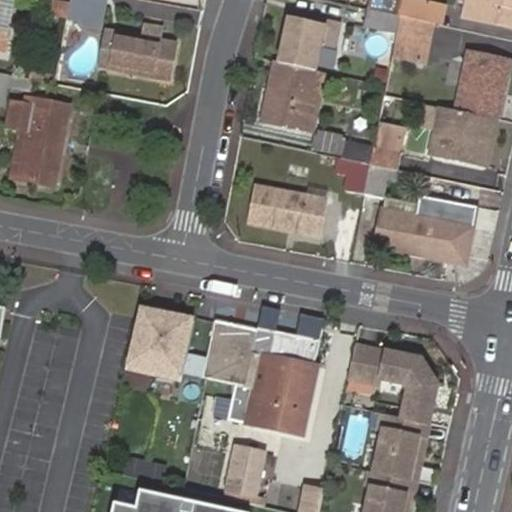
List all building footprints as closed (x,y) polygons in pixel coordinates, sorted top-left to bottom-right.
[(11,0),(0,0),(0,40),(4,41),(11,0)] [(105,12),(107,0),(73,0),(72,3),(72,6),(105,12)] [(373,0),(372,10),(401,17),(404,1),(404,0),(373,0)] [(472,0),(462,0),(460,9),(470,11),(472,0)] [(511,28),(511,0),(472,0),(470,11),(484,14),(482,22),(511,28)] [(431,23),(434,7),(404,1),(401,17),(431,23)] [(433,23),(442,26),(445,9),(434,7),(431,23),(433,23)] [(398,35),(401,17),(372,10),(368,29),(398,35)] [(468,19),(482,22),(484,14),(470,11),(468,19)] [(429,45),(433,23),(431,23),(401,17),(398,35),(397,38),(429,45)] [(290,21),(281,64),(317,73),(322,45),(335,47),(340,25),(327,22),(325,27),(304,23),(290,21)] [(140,30),(138,39),(162,43),(164,35),(140,30)] [(162,43),(138,39),(109,34),(101,70),(170,83),(176,46),(162,43)] [(426,62),(429,45),(397,38),(394,55),(426,62)] [(495,120),(498,121),(504,94),(499,93),(503,74),(488,71),(491,57),(471,53),(458,113),(495,120)] [(281,64),(277,63),(264,122),(303,131),(317,73),(281,64)] [(37,92),(39,82),(27,79),(0,73),(0,105),(4,106),(8,86),(37,92)] [(312,133),(324,74),(317,73),(303,131),(312,133)] [(34,113),(20,180),(57,188),(69,119),(34,113)] [(487,162),(495,120),(458,113),(453,139),(440,136),(436,158),(450,161),(449,167),(475,171),(477,160),(487,162)] [(400,132),(379,127),(378,131),(376,142),(371,165),(400,171),(403,156),(396,154),(400,132)] [(340,159),(371,165),(376,142),(351,137),(348,144),(317,137),(315,150),(336,154),(336,158),(340,159)] [(347,192),(365,196),(371,165),(340,159),(337,174),(350,178),(347,192)] [(484,174),(487,162),(477,160),(475,171),(484,174)] [(432,188),(434,178),(400,171),(371,165),(365,196),(382,199),(387,179),(432,188)] [(327,202),(316,200),(258,189),(251,224),(319,237),(327,202)] [(318,192),(316,200),(327,202),(328,195),(318,192)] [(417,218),(383,212),(377,247),(468,264),(477,209),(421,197),(419,208),(417,218)] [(385,201),(383,212),(417,218),(419,208),(385,201)] [(340,205),(327,202),(319,237),(333,239),(340,205)] [(0,355),(8,307),(0,305),(0,355)] [(195,317),(141,305),(126,371),(181,382),(195,317)] [(216,319),(208,366),(205,376),(236,383),(228,418),(304,437),(320,369),(315,367),(321,342),(259,329),(216,319)] [(424,361),(358,347),(350,379),(382,386),(383,380),(393,382),(386,415),(428,425),(436,389),(424,361)] [(189,355),(187,376),(201,377),(203,356),(189,355)] [(386,415),(380,413),(376,430),(382,432),(373,474),(367,472),(364,488),(369,489),(364,511),(408,511),(428,425),(386,415)] [(255,501),(266,453),(229,444),(218,493),(255,501)] [(131,476),(161,483),(165,466),(135,459),(131,476)] [(296,511),(317,511),(321,488),(300,485),(296,511)] [(239,511),(141,491),(137,509),(115,504),(113,511),(239,511)]
